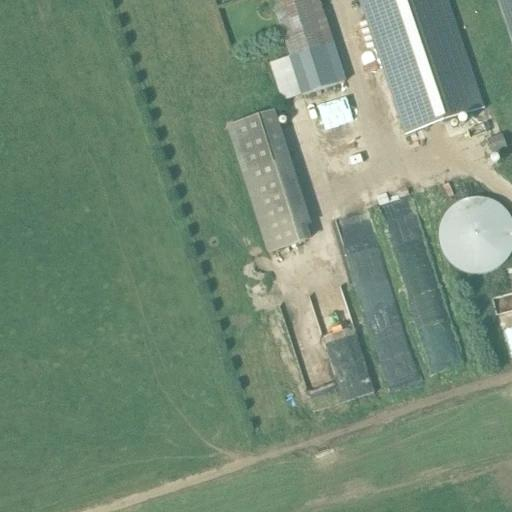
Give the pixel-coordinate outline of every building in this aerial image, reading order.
[(340,86),(309,0),(270,0),(292,60),(269,68),(283,106),(340,86)] [(485,111),(446,0),(360,0),(408,137),(485,111)] [(511,0),(496,0),(511,47),(511,0)] [(319,110),(341,168),(351,164),(329,106),(319,110)] [(316,239),(275,112),(226,127),(267,255),(316,239)] [(502,134),(487,140),(492,155),(507,150),(502,134)] [(485,200),(478,199),(470,199),(463,201),(456,205),(450,209),(445,215),(442,222),(439,229),(439,236),(439,244),(441,251),(445,258),(449,263),(455,268),(461,272),(469,274),(476,275),(484,275),(491,273),(498,269),(503,265),(508,259),(511,252),(511,221),(509,216),(505,211),(499,206),(492,202),(485,200)] [(511,293),(494,295),(495,312),(511,310),(511,293)]
